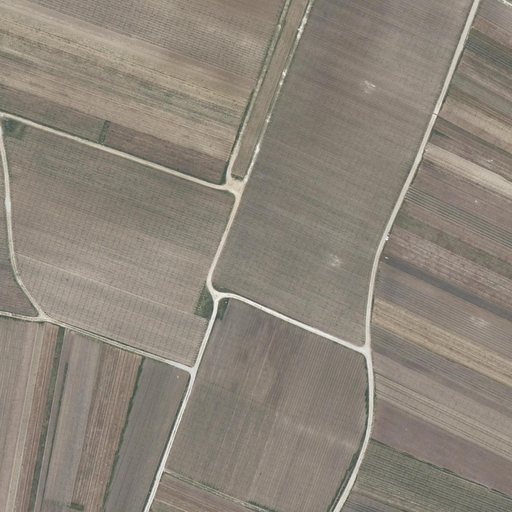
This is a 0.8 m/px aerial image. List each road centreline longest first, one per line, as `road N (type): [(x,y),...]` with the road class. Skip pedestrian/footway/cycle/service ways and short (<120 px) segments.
road 1 (track): [(144,511),(213,312),(208,274),(310,0)]
road 2 (track): [(476,0),(375,257),(367,309),(371,421),(335,511)]
road 3 (track): [(0,111),(240,190)]
road 4 (track): [(0,310),(45,316),(10,260),(0,149)]
road 5 (track): [(233,188),(230,162),(286,0)]
road 6 (track): [(7,511),(40,317)]
